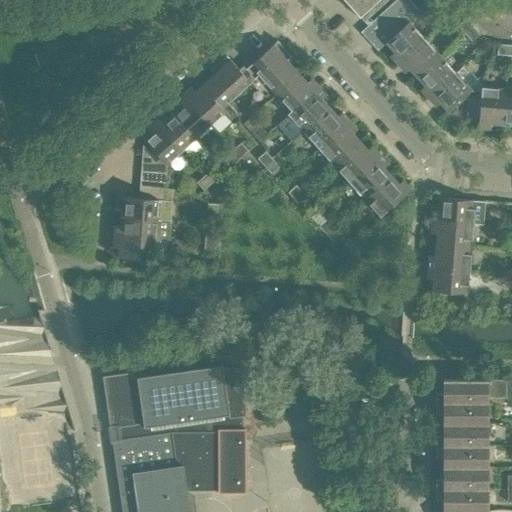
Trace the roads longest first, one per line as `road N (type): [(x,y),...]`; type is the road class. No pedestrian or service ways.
road 1 (residential): [(19,199),(260,0)]
road 2 (residential): [(511,165),(432,156),(293,8)]
road 3 (residential): [(405,511),(404,396),(396,388),(383,397),(382,511)]
